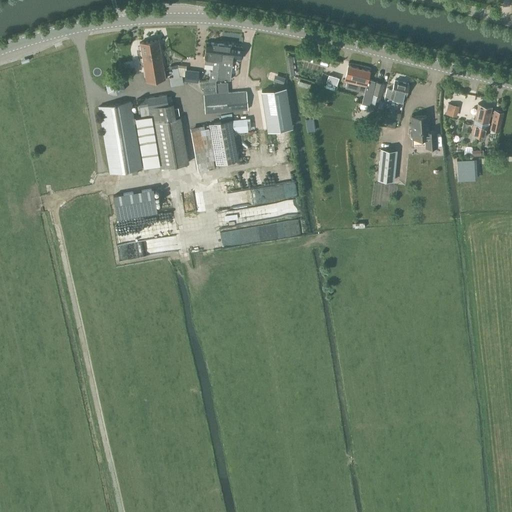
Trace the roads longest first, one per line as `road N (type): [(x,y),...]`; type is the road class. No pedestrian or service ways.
road 1 (track): [(121,511),(54,211),(61,196),(278,160)]
road 2 (tertiary): [(511,84),(208,18),(117,21),(0,53)]
